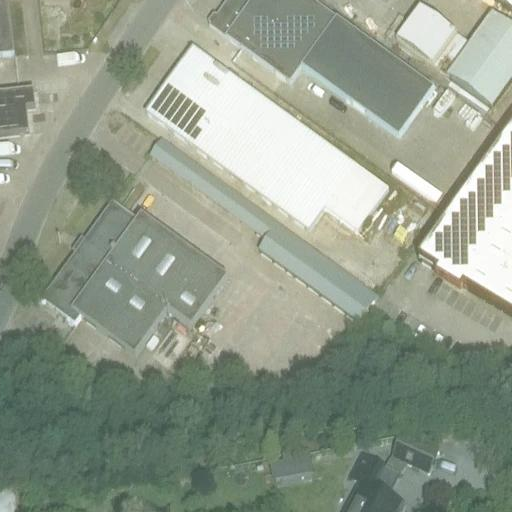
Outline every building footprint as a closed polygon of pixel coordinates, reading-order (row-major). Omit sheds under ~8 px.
[(0,0),(0,59),(14,58),(8,3),(7,0),(0,0)] [(288,87),(300,71),(398,142),(434,94),(335,23),(304,0),(229,0),(208,29),(226,42),(288,87)] [(511,0),(488,0),(511,17),(511,0)] [(511,33),(492,19),(470,49),(419,11),(395,44),(490,113),(511,82),(511,33)] [(307,235),(323,214),(355,237),(386,195),(270,110),(192,52),(157,102),(146,116),(252,195),(307,235)] [(18,97),(0,99),(0,140),(29,137),(26,112),(35,111),(34,96),(18,97)] [(434,273),(439,275),(436,280),(460,295),(463,290),(468,293),(467,293),(511,320),(511,131),(417,263),(434,273)] [(364,313),(374,299),(245,204),(162,142),(151,157),(259,237),(272,246),(266,254),(358,321),(364,313)] [(114,208),(87,245),(82,241),(77,247),(73,253),(79,258),(60,284),(57,281),(40,304),(61,319),(74,329),(80,321),(134,360),(168,314),(191,331),(227,282),(141,219),(137,225),(114,208)] [(402,439),(392,461),(429,478),(439,456),(402,439)] [(308,459),(271,470),(274,482),(312,471),(308,459)] [(394,511),(398,505),(390,500),(374,492),(385,471),(363,459),(351,481),(361,486),(347,511),(394,511)]
